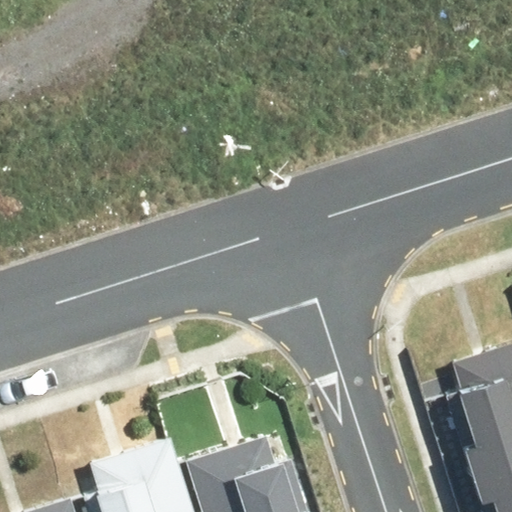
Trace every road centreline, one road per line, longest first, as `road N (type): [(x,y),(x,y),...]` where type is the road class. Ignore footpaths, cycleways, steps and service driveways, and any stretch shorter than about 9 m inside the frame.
road 1 (residential): [(0,320),(291,224)]
road 2 (residential): [(384,511),(291,224)]
road 3 (residential): [(291,224),(511,154)]
